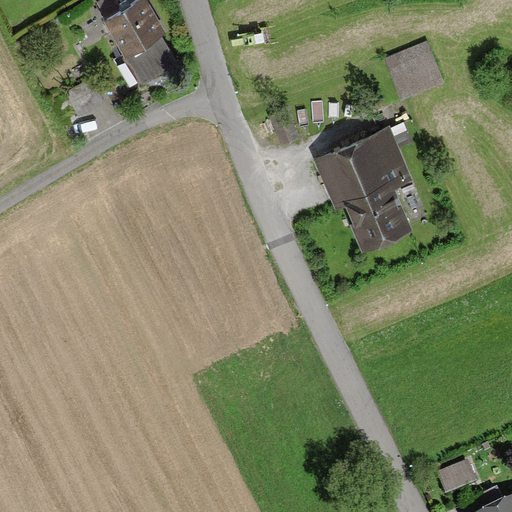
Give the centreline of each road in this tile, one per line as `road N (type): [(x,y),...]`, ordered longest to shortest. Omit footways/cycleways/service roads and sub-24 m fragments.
road 1 (residential): [(214,95),(413,511)]
road 2 (residential): [(0,205),(134,125),(214,95)]
